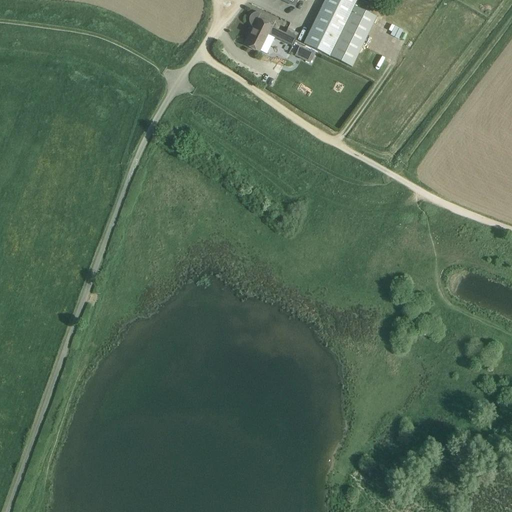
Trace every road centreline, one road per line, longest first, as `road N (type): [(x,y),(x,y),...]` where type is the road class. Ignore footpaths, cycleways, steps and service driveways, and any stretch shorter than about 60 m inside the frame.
road 1 (unclassified): [(5,511),(141,148),(202,53)]
road 2 (track): [(511,231),(321,135),(202,53)]
road 3 (track): [(0,21),(106,37),(146,56),(175,90)]
